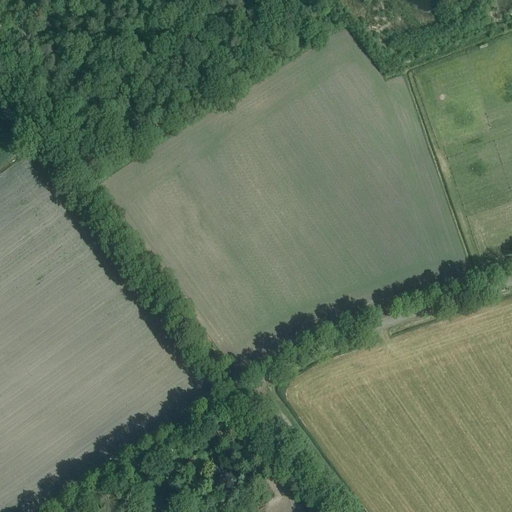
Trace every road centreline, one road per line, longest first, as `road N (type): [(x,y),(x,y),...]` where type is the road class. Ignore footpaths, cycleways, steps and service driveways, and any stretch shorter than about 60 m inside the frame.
road 1 (unclassified): [(69,511),(292,359),(511,283)]
road 2 (track): [(257,381),(353,511)]
